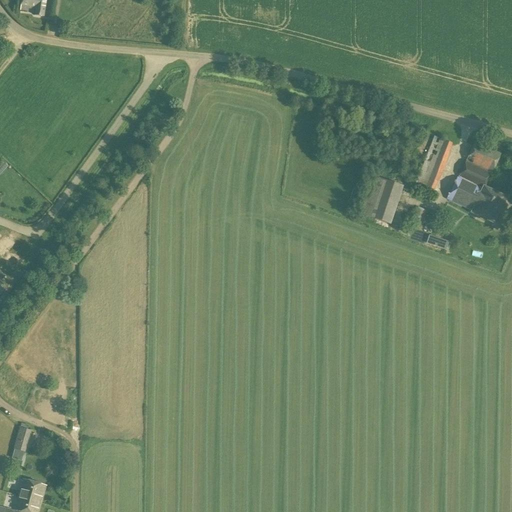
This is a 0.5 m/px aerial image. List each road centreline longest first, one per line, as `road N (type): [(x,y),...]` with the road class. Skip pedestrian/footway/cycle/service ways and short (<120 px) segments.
road 1 (unclassified): [(0,364),(195,98),(190,55)]
road 2 (unclassified): [(511,139),(190,55)]
road 3 (unclassified): [(190,55),(47,46),(28,40),(0,10)]
road 4 (unclassified): [(81,511),(77,447),(0,399)]
